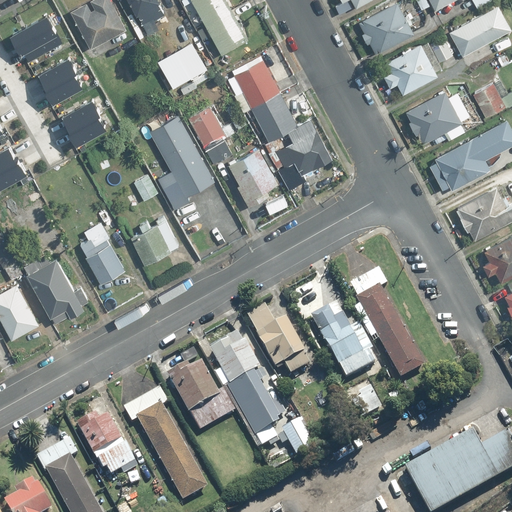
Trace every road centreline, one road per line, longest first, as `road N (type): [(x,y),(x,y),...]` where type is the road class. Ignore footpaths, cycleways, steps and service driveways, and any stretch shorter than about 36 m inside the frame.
road 1 (unclassified): [(397,189),(0,408)]
road 2 (unclassified): [(397,189),(295,0)]
road 3 (unclassified): [(488,354),(397,189)]
